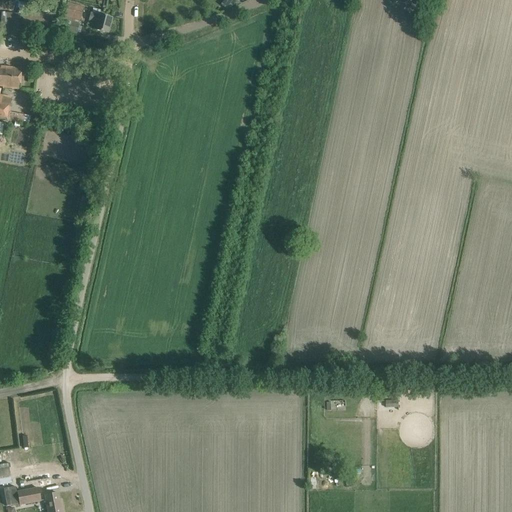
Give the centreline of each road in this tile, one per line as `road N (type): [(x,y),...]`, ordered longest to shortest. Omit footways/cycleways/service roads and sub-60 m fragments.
road 1 (residential): [(89,511),(66,404),(67,359),(128,63)]
road 2 (track): [(249,378),(511,377)]
road 3 (track): [(0,394),(66,379),(249,378)]
road 4 (track): [(129,48),(258,0)]
road 5 (residential): [(128,63),(0,52)]
